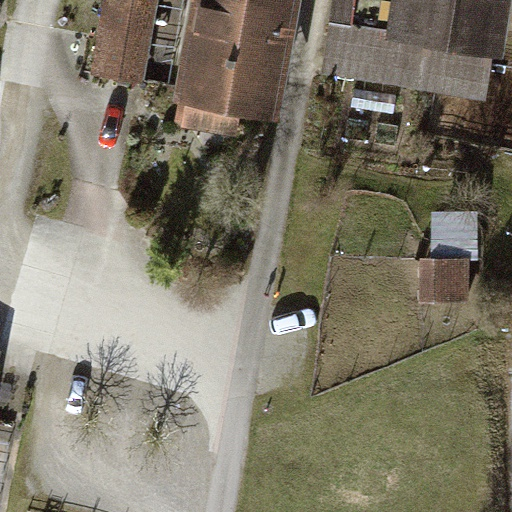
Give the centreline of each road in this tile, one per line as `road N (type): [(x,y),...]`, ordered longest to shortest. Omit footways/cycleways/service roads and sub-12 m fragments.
road 1 (residential): [(320,0),(222,511)]
road 2 (unknown): [(0,310),(250,365)]
road 3 (unknown): [(60,0),(39,52),(0,231)]
